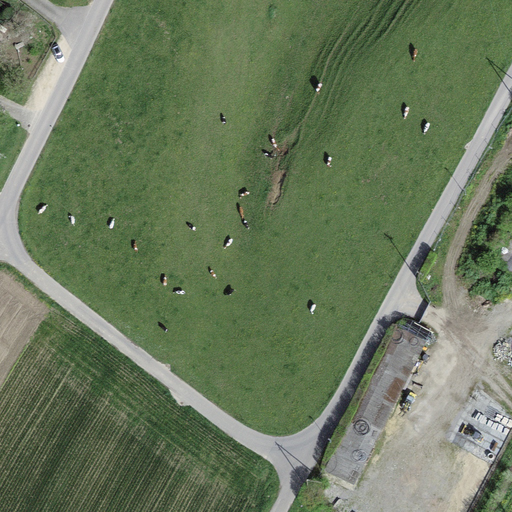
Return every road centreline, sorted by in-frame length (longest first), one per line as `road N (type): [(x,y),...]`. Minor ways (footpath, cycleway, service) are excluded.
road 1 (unclassified): [(511,103),(295,475)]
road 2 (residential): [(0,252),(295,475)]
road 3 (residential): [(109,0),(0,221)]
